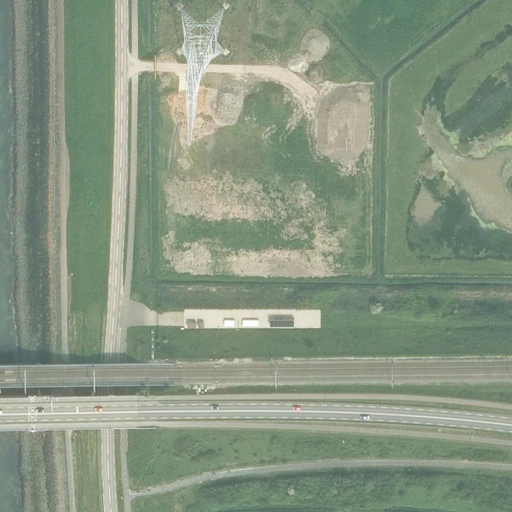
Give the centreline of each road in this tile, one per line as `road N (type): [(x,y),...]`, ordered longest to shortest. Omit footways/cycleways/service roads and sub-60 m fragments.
road 1 (tertiary): [(111,511),(123,0)]
road 2 (primary): [(511,425),(411,415),(136,411)]
road 3 (primary): [(0,413),(136,411)]
